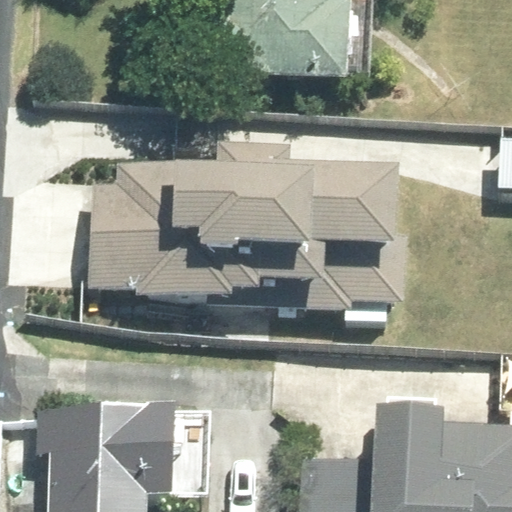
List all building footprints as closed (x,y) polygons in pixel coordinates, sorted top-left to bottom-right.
[(342,28),(343,0),(225,0),(223,32),(195,30),(191,98),(354,108),(359,30),(342,28)] [(511,141),(496,141),(494,196),(511,196),(511,141)] [(102,207),(101,234),(104,234),(102,259),(99,259),(98,290),(148,293),(148,300),(342,309),(343,302),(395,305),(397,256),(385,256),(389,199),(280,193),(281,169),(229,167),(228,193),(126,189),(126,193),(147,193),(146,210),(102,207)] [(504,370),(445,365),(442,396),(501,402),(504,370)] [(379,511),(511,511),(511,443),(447,440),(446,448),(432,447),(433,432),(384,429),(379,511)] [(56,511),(217,511),(222,446),(61,435),(61,438),(46,437),(43,471),(59,472),(56,511)]
